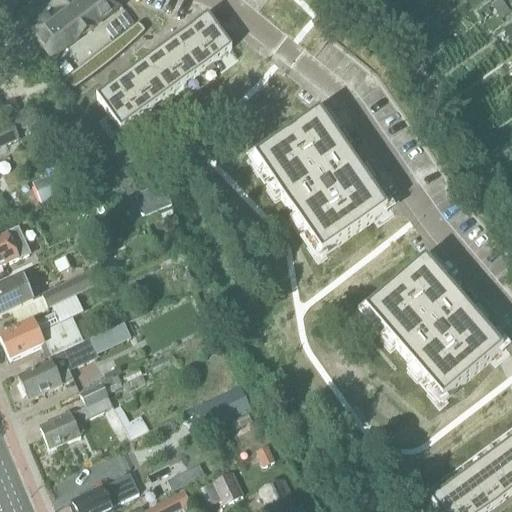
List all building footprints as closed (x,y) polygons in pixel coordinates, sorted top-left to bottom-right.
[(54,13),(30,32),(52,61),(78,40),(79,40),(93,29),(94,28),(119,9),(112,0),(61,0),(51,8),(54,13)] [(499,0),(491,6),(498,16),(501,21),(510,15),(499,0)] [(125,16),(117,22),(125,32),(133,26),(125,16)] [(208,19),(191,32),(216,66),(233,54),(208,19)] [(117,22),(107,30),(113,38),(123,30),(117,22)] [(134,25),(124,33),(132,42),(133,41),(139,35),(142,32),(143,32),(143,31),(142,30),(142,29),(140,27),(138,26),(138,25),(137,25),(136,24),(135,25),(134,25)] [(191,32),(175,43),(200,77),(216,66),(191,32)] [(124,33),(114,40),(122,51),(127,47),(132,42),(124,33)] [(114,40),(104,48),(113,59),(115,57),(122,51),(114,40)] [(175,43),(160,55),(185,89),(200,77),(175,43)] [(104,48),(94,56),(103,67),(113,59),(104,48)] [(160,55),(144,66),(169,100),(185,89),(160,55)] [(94,56),(84,64),(93,75),(98,71),(103,67),(94,56)] [(84,64),(74,72),(82,83),(84,82),(93,75),(84,64)] [(144,66),(128,78),(153,112),(169,100),(144,66)] [(74,72),(64,79),(64,80),(65,81),(66,83),(68,85),(70,88),(71,89),(72,89),(73,89),(74,89),(82,83),(74,72)] [(128,78),(113,89),(138,123),(153,112),(128,78)] [(113,89),(96,101),(121,136),(138,123),(113,89)] [(13,121),(18,134),(37,126),(32,113),(13,121)] [(319,116),(254,162),(322,259),(387,214),(319,116)] [(0,131),(0,151),(20,143),(12,126),(0,131)] [(138,172),(145,187),(157,181),(151,167),(138,172)] [(32,187),(41,207),(65,197),(57,177),(32,187)] [(136,198),(145,220),(171,209),(162,187),(136,198)] [(0,269),(28,257),(16,232),(0,239),(0,269)] [(191,260),(185,248),(173,253),(179,266),(191,260)] [(425,263),(365,315),(442,405),(503,353),(425,263)] [(28,277),(11,285),(0,290),(0,318),(33,304),(39,301),(28,277)] [(89,277),(42,299),(47,311),(95,289),(89,277)] [(60,328),(54,317),(33,327),(33,326),(0,341),(0,342),(9,363),(40,349),(45,360),(82,343),(72,322),(60,328)] [(46,363),(49,362),(50,364),(17,380),(28,403),(73,381),(69,375),(98,362),(93,351),(111,342),(107,334),(87,343),(86,341),(82,343),(45,360),(46,363)] [(86,411),(73,417),(72,417),(71,414),(58,419),(59,421),(39,430),(49,453),(80,440),(79,437),(83,435),(80,427),(113,411),(106,397),(122,390),(124,395),(132,391),(131,391),(146,384),(143,377),(142,378),(139,372),(119,381),(117,378),(101,385),(102,388),(79,398),(86,411)] [(240,391),(197,412),(204,427),(226,416),(228,422),(249,411),(240,391)] [(120,409),(114,413),(130,442),(148,432),(140,419),(129,426),(120,409)] [(239,433),(252,426),(247,416),(234,422),(239,433)] [(511,443),(500,452),(511,468),(511,443)] [(267,449),(255,454),(263,471),(275,465),(267,449)] [(511,468),(500,452),(486,462),(511,496),(511,495),(511,468)] [(486,462),(473,472),(498,506),(511,496),(486,462)] [(199,469),(189,474),(194,485),(205,479),(199,469)] [(473,472),(459,482),(481,511),(490,511),(498,506),(473,472)] [(223,510),(243,500),(232,477),(212,487),(223,510)] [(126,504),(121,494),(134,488),(129,478),(72,505),(75,511),(111,511),(126,504)] [(282,482),(259,493),(268,511),(301,511),(300,508),(294,511),(288,498),(290,497),(282,482)] [(481,511),(459,482),(446,492),(460,511),(481,511)] [(460,511),(446,492),(431,503),(437,511),(460,511)] [(183,495),(149,511),(183,511),(186,511),(190,509),(183,495)]
